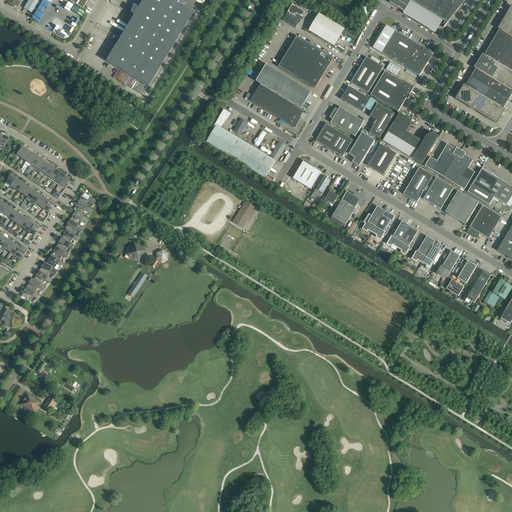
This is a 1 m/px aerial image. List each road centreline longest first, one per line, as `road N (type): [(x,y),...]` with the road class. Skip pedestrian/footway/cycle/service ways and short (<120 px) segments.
road 1 (unclassified): [(0,397),(257,0)]
road 2 (unclassified): [(301,146),(382,9),(457,53)]
road 3 (unclassified): [(511,273),(301,146)]
road 4 (residential): [(0,296),(6,299),(80,179),(0,126)]
road 5 (unclassified): [(103,0),(74,46),(61,48),(0,10)]
road 6 (tertiary): [(496,148),(432,107),(457,53)]
